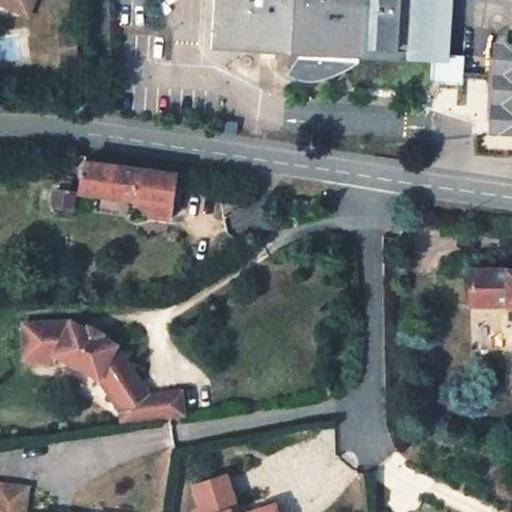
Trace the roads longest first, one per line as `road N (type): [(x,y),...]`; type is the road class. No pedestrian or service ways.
road 1 (residential): [(0,128),(369,176)]
road 2 (residential): [(369,176),(370,402)]
road 3 (residential): [(175,435),(370,402)]
road 4 (residential): [(369,176),(511,198)]
